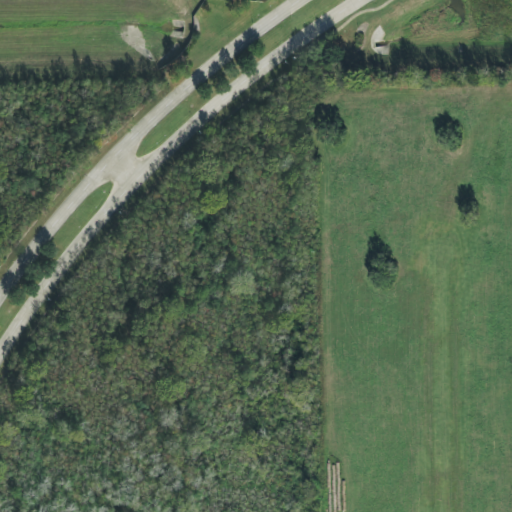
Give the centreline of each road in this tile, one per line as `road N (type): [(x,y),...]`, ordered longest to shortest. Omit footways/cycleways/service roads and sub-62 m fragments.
road 1 (residential): [(0,350),(60,254),(135,180),(204,114),(360,0)]
road 2 (residential): [(298,0),(128,140),(0,292)]
road 3 (residential): [(444,511),(440,226)]
